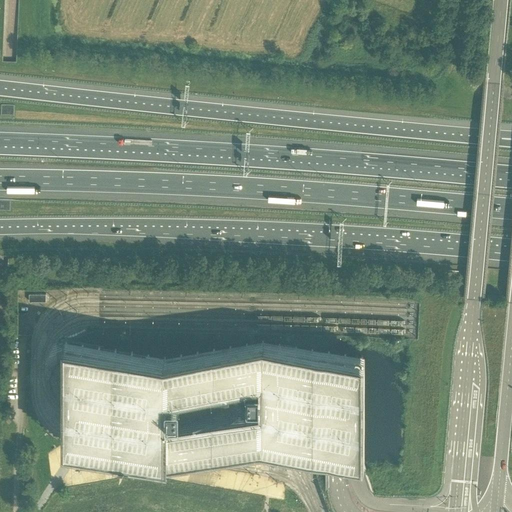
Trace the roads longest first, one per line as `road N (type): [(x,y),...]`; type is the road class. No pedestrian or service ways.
road 1 (primary): [(501,0),(454,511)]
road 2 (motorway): [(511,179),(0,147)]
road 3 (motorway): [(0,180),(511,210)]
road 4 (motorway): [(0,223),(263,225),(511,242)]
road 5 (motorway): [(497,139),(0,87)]
road 6 (primary): [(496,511),(511,339)]
